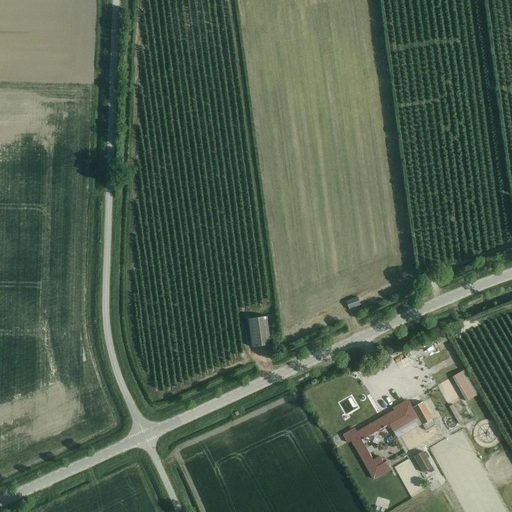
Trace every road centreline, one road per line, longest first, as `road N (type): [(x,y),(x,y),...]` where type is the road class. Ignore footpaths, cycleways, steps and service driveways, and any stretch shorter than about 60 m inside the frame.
road 1 (unclassified): [(146,436),(107,335),(116,0)]
road 2 (tertiary): [(146,436),(511,277)]
road 3 (tertiary): [(0,502),(146,436)]
